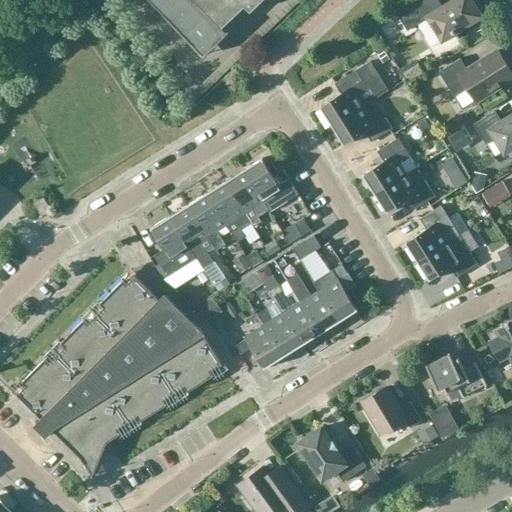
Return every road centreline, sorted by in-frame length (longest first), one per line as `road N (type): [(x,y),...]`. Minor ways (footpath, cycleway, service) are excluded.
road 1 (residential): [(0,313),(75,236),(279,107)]
road 2 (residential): [(143,511),(263,422),(404,334)]
road 3 (residential): [(404,334),(399,301),(279,107)]
